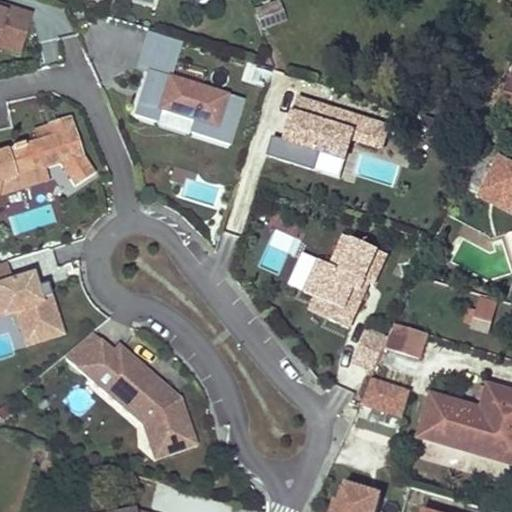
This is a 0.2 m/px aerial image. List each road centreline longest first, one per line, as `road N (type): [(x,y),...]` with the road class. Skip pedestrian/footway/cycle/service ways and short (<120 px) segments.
road 1 (residential): [(282,491),(247,462),(212,363),(186,333),(107,293),(94,272),(107,233),(131,220)]
road 2 (residential): [(213,293),(315,410),(321,435),(308,466),(282,491)]
road 3 (residential): [(79,73),(131,220)]
